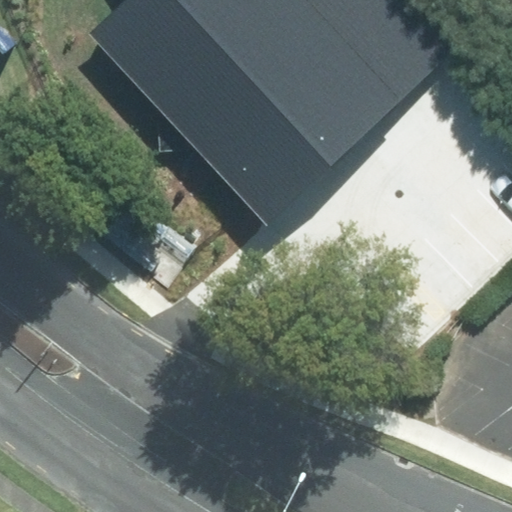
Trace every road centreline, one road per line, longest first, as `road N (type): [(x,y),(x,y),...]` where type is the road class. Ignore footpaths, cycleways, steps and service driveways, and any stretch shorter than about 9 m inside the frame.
road 1 (unclassified): [(0,249),(146,371),(257,440),(402,511)]
road 2 (unclassified): [(177,511),(72,446),(0,387)]
